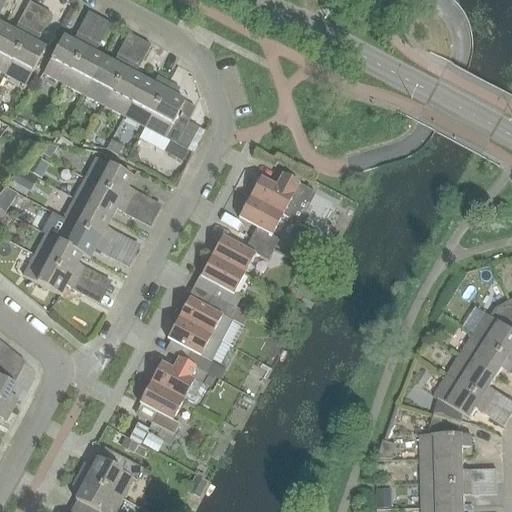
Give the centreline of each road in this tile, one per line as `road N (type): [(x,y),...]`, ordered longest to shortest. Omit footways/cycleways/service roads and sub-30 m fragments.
road 1 (residential): [(57,369),(108,351),(226,127),(207,64),(186,40),(111,0)]
road 2 (tertiary): [(254,0),(430,93)]
road 3 (residential): [(0,486),(57,369)]
